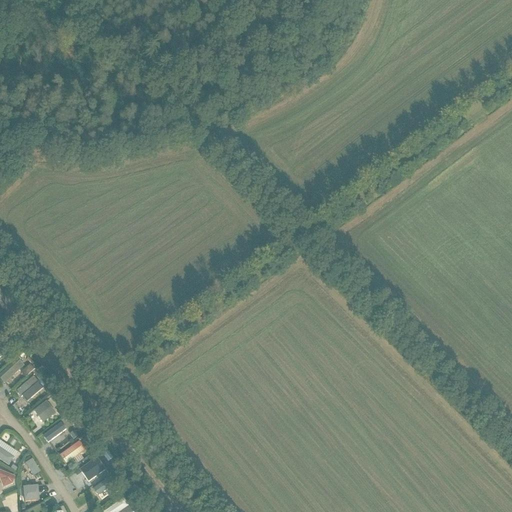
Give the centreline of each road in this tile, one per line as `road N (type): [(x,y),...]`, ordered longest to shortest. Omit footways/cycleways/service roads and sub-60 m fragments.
road 1 (track): [(511,78),(86,401)]
road 2 (tertiary): [(177,511),(0,296)]
